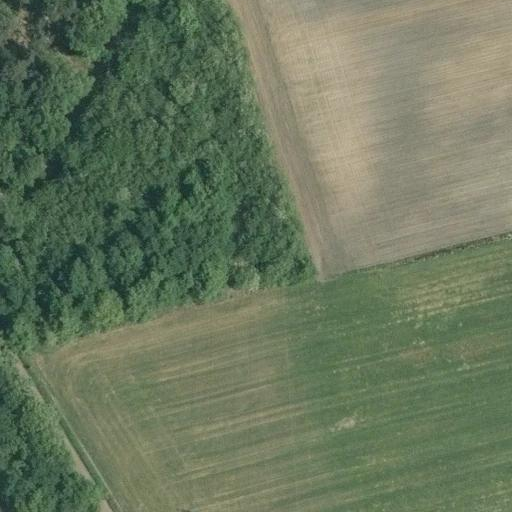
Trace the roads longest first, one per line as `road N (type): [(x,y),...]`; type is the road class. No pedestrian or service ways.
road 1 (track): [(0,253),(145,0)]
road 2 (track): [(0,345),(99,511)]
